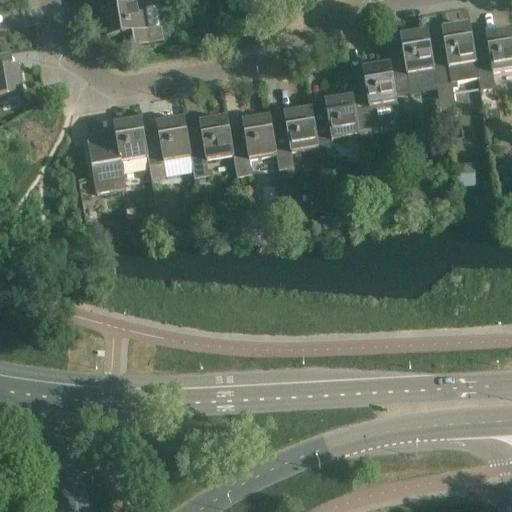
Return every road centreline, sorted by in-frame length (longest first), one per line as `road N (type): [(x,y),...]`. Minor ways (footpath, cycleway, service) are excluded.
road 1 (secondary): [(511,386),(148,405),(23,395)]
road 2 (residential): [(428,0),(334,21),(288,61),(263,70),(121,88),(96,81),(60,48),(46,0)]
road 3 (secondary): [(186,511),(314,446),(511,421)]
road 4 (secondary): [(84,511),(72,461),(23,395)]
